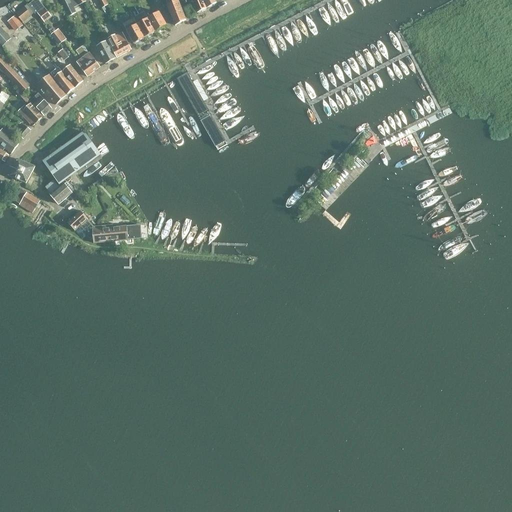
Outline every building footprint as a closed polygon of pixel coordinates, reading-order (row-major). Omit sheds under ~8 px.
[(51,17),(44,8),(38,1),(40,0),(24,0),(28,4),(34,13),(42,24),(44,22),(45,24),(48,22),(47,20),(51,17)] [(73,8),(68,0),(59,0),(68,17),(76,13),(73,8)] [(79,5),(76,0),(68,0),(73,8),(79,5)] [(108,5),(105,0),(97,0),(102,9),(108,5)] [(186,20),(178,0),(172,2),(171,0),(165,0),(167,5),(174,26),(175,26),(186,20)] [(206,9),(202,0),(191,0),(197,13),(206,9)] [(31,15),(34,13),(28,4),(24,7),(16,13),(23,23),(31,16),(31,15)] [(195,14),(191,6),(185,9),(188,17),(195,14)] [(166,26),(158,13),(148,19),(155,32),(166,26)] [(155,32),(148,19),(144,14),(134,20),(137,25),(144,38),(155,32)] [(22,26),(15,17),(9,22),(16,31),(22,26)] [(144,38),(137,25),(134,20),(133,18),(122,25),(134,45),(139,41),(144,38)] [(11,39),(0,26),(0,44),(2,47),(11,39)] [(64,41),(56,31),(51,35),(59,45),(64,41)] [(131,50),(125,38),(124,38),(123,36),(122,36),(121,35),(118,37),(117,35),(113,37),(114,39),(108,42),(116,59),(131,51),(131,50)] [(115,59),(107,44),(97,49),(105,64),(115,59)] [(99,67),(90,53),(89,54),(86,50),(84,46),(75,52),(79,58),(81,60),(76,63),(86,77),(99,68),(99,67)] [(63,50),(58,53),(64,61),(69,57),(63,50)] [(29,88),(0,56),(0,69),(22,94),(29,88)] [(83,81),(70,66),(63,72),(75,88),(83,82),(83,81)] [(75,89),(62,72),(54,79),(66,94),(67,95),(75,89)] [(198,117),(207,111),(187,74),(177,80),(198,117)] [(65,95),(50,76),(39,85),(43,91),(55,105),(66,96),(65,95)] [(1,92),(0,94),(0,101),(4,104),(8,96),(1,92)] [(51,109),(37,94),(34,98),(38,101),(33,106),(43,116),(51,109)] [(43,117),(30,104),(26,108),(24,106),(18,112),(32,127),(43,117)] [(200,121),(217,150),(226,145),(210,115),(200,121)] [(22,139),(30,130),(25,126),(17,135),(22,139)] [(17,144),(11,139),(12,137),(2,129),(0,130),(0,147),(2,150),(4,148),(10,153),(17,144)] [(45,160),(43,162),(45,166),(59,185),(62,183),(99,156),(92,144),(84,132),(55,153),(48,158),(45,160)] [(8,155),(5,154),(6,153),(0,150),(0,160),(2,161),(4,162),(8,155)] [(26,184),(35,167),(23,162),(19,160),(17,160),(8,176),(14,179),(15,179),(16,180),(26,184)] [(59,205),(72,193),(63,184),(59,187),(53,181),(45,188),(51,194),(50,195),(59,205)] [(40,202),(20,189),(13,200),(20,204),(19,205),(32,213),(36,207),(40,202)] [(123,196),(119,199),(125,206),(129,202),(123,196)] [(141,239),(140,226),(111,229),(111,226),(98,227),(93,228),(88,222),(89,221),(82,213),(68,225),(76,234),(79,230),(89,241),(94,240),(94,243),(141,239)]
